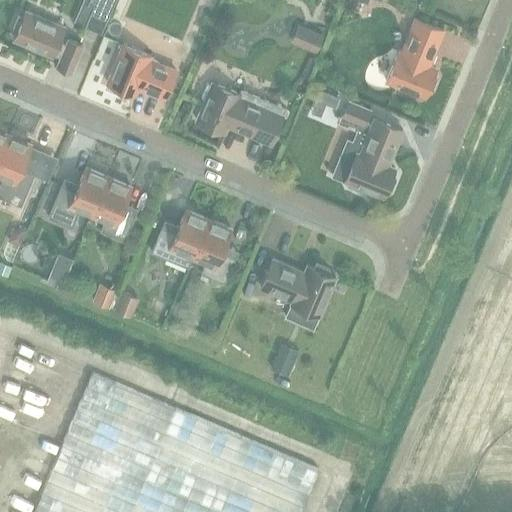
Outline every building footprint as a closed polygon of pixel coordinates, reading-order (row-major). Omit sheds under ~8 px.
[(94,5),(86,25),(100,31),(113,0),(89,0),(88,3),(94,5)] [(64,27),(25,10),(22,17),(18,15),(12,30),(16,31),(13,38),(52,55),(52,53),(61,57),(57,66),(71,72),(82,44),(69,38),(66,44),(58,40),(64,27)] [(397,52),(385,80),(424,96),(427,89),(431,91),(437,76),(433,74),(436,68),(429,65),(443,29),(415,17),(400,53),(397,52)] [(323,34),(297,24),(290,41),(316,52),(323,34)] [(123,43),(106,82),(113,85),(111,89),(126,95),(128,91),(135,94),(138,86),(164,97),(175,70),(149,58),(151,55),(123,43)] [(284,107),(240,88),(239,92),(212,81),(210,84),(207,83),(201,96),(205,98),(196,119),(202,122),(201,126),(215,133),(217,128),(224,131),(227,124),(271,142),(282,115),(281,114),(284,107)] [(364,124),(370,109),(348,100),(342,115),(364,124)] [(356,152),(344,180),(383,196),(386,189),(390,191),(396,176),(392,174),(395,168),(387,165),(402,129),(374,117),(359,153),(356,152)] [(8,133),(0,151),(0,175),(0,176),(2,180),(0,184),(0,196),(20,205),(34,172),(20,166),(30,143),(8,133)] [(79,209),(92,214),(108,176),(85,166),(75,190),(62,184),(48,216),(71,226),(79,209)] [(108,176),(92,214),(105,220),(101,230),(124,240),(134,214),(121,209),(131,185),(108,176)] [(192,257),(208,218),(186,208),(178,226),(165,220),(151,251),(188,267),(192,257)] [(208,218),(192,257),(205,262),(201,272),(224,282),(235,257),(221,251),(231,227),(208,218)] [(292,300),(291,303),(319,315),(335,276),(328,273),(330,269),(316,263),(314,267),(307,264),(304,272),(272,258),(260,286),(292,300)] [(100,283),(94,298),(108,305),(114,289),(100,283)] [(122,291),(115,308),(130,314),(137,298),(122,291)] [(92,372),(32,511),(298,511),(318,468),(92,372)]
